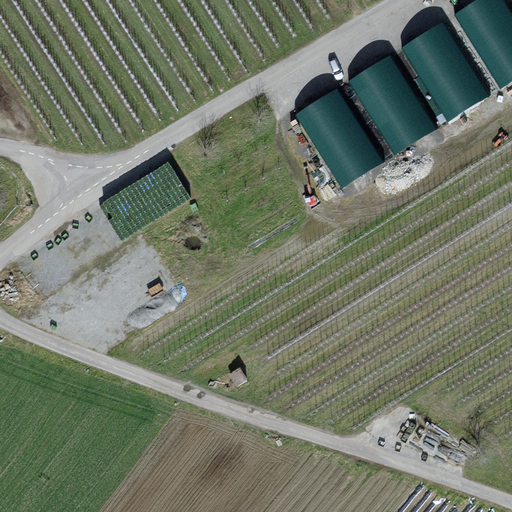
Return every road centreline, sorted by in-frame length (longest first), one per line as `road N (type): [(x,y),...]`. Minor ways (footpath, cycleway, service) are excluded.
road 1 (track): [(0,316),(228,412),(511,509)]
road 2 (unclassified): [(398,0),(79,193)]
